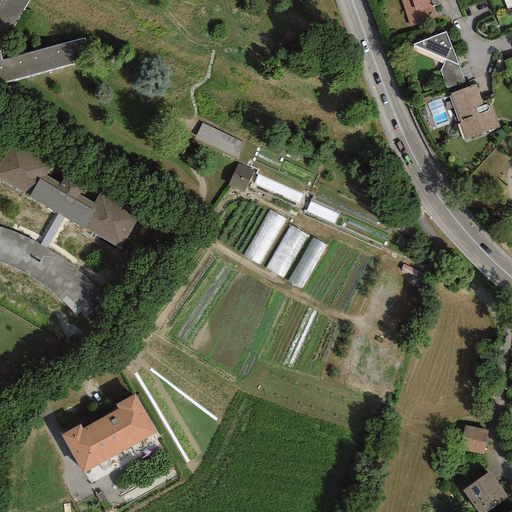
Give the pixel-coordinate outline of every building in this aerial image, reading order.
[(0,85),(89,63),(83,41),(3,64),(0,53),(0,52),(27,0),(1,0),(0,2),(0,85)] [(401,0),(409,26),(437,17),(433,7),(439,5),(437,1),(441,0),(401,0)] [(511,0),(503,0),(507,9),(511,6),(511,0)] [(446,32),(413,44),(412,45),(445,59),(458,65),(446,32)] [(465,82),(458,65),(445,59),(440,71),(447,89),(465,82)] [(475,84),(450,93),(466,139),(500,126),(492,105),(489,106),(487,105),(485,104),(483,105),(475,84)] [(244,143),(203,123),(196,138),(237,157),(244,143)] [(140,219),(11,145),(0,163),(0,182),(57,215),(64,219),(121,252),(140,219)] [(254,171),(238,164),(228,186),(244,193),(254,171)] [(302,195),(258,174),(254,182),(298,202),(302,195)] [(340,214),(312,200),(306,212),(334,227),(340,214)] [(285,220),(267,210),(240,255),(258,266),(285,220)] [(64,219),(57,215),(39,245),(47,249),(64,219)] [(307,235),(289,225),(264,270),(283,280),(307,235)] [(0,228),(0,263),(16,270),(31,278),(50,291),(62,302),(66,297),(84,316),(106,301),(90,283),(75,269),(50,251),(47,249),(39,245),(25,238),(4,229),(0,228)] [(417,242),(396,234),(393,243),(413,251),(417,242)] [(325,245),(312,237),(287,281),(300,289),(325,245)] [(80,427),(62,437),(83,475),(156,435),(135,397),(116,408),(118,412),(82,431),(80,427)] [(485,430),(464,428),(461,454),(483,456),(485,430)] [(486,511),(506,498),(488,473),(462,491),(476,511),(486,511)] [(117,486),(105,490),(108,501),(120,497),(117,486)]
